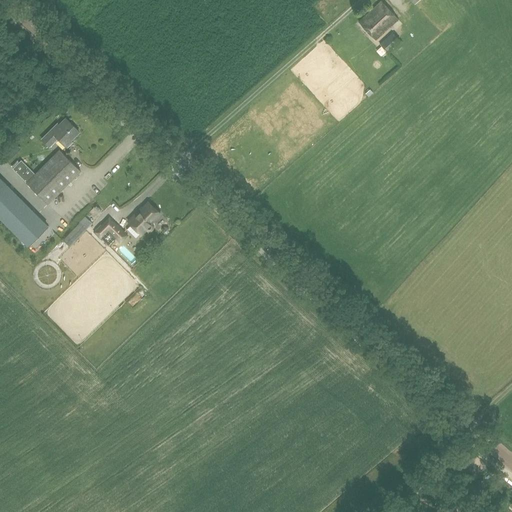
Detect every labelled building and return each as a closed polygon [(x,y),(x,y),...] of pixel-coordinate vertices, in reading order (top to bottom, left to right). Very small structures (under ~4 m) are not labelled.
[(398,19),(381,1),(359,22),(376,40),(398,19)] [(401,42),(392,33),(380,45),(388,54),(401,42)] [(43,139),(50,147),(58,139),(65,145),(70,140),(71,142),(80,133),(67,119),(60,126),(58,124),(43,139)] [(15,154),(10,149),(4,154),(10,160),(15,154)] [(36,174),(27,183),(48,205),(81,172),(59,151),(36,174)] [(27,183),(36,174),(22,161),(14,169),(27,183)] [(48,227),(7,187),(0,194),(0,218),(28,246),(48,227)] [(161,214),(149,202),(138,214),(137,213),(129,222),(141,234),(147,228),(151,232),(155,228),(151,224),(161,214)] [(79,223),(63,240),(70,247),(92,223),(85,216),(79,222),(79,223)] [(120,242),(127,235),(110,218),(96,234),(108,246),(116,238),(120,242)]
